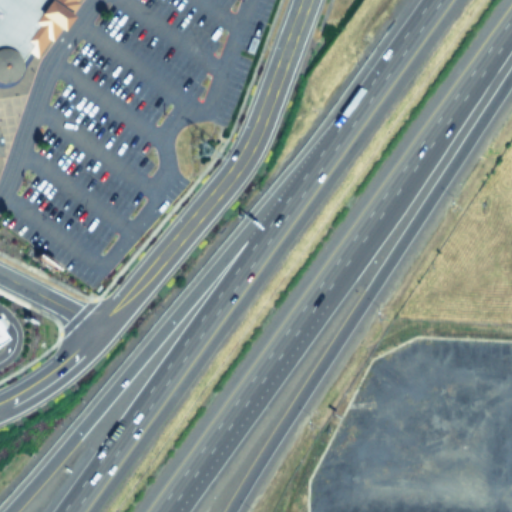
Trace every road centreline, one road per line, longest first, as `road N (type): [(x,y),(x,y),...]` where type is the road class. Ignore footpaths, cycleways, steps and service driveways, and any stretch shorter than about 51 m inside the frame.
road 1 (motorway): [(159,511),(511,19)]
road 2 (motorway): [(219,511),(511,26)]
road 3 (secondary): [(0,400),(74,352),(213,195),(288,29)]
road 4 (motorway): [(263,220),(2,511)]
road 5 (motorway): [(263,220),(57,511)]
road 6 (motorway): [(430,0),(263,220)]
